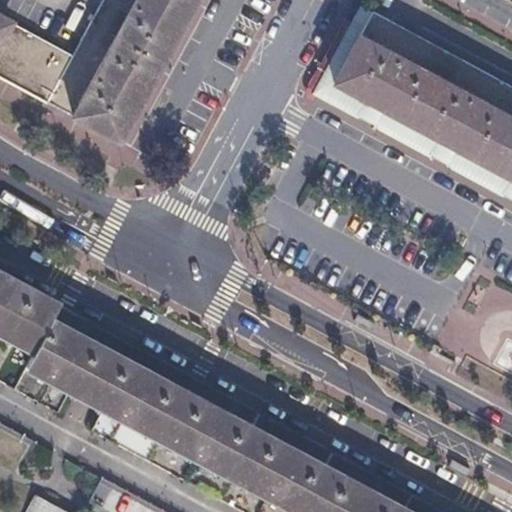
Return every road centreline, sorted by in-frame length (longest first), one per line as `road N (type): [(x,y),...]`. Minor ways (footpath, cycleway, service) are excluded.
road 1 (secondary): [(161,283),(511,474)]
road 2 (secondary): [(511,425),(181,245)]
road 3 (tertiary): [(314,0),(181,245)]
road 4 (secondary): [(181,245),(0,147)]
road 5 (secondary): [(0,195),(161,283)]
